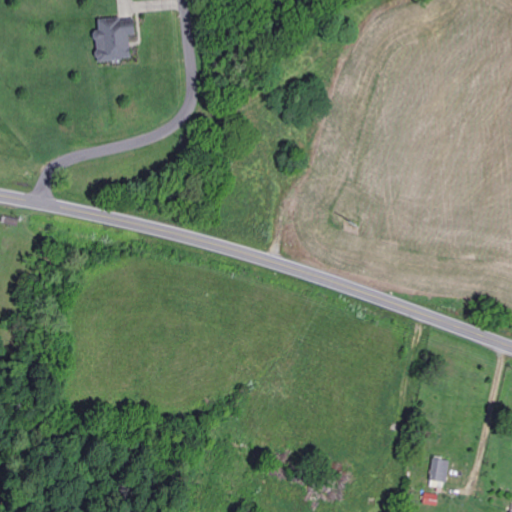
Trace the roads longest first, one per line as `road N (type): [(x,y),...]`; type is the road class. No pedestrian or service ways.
road 1 (secondary): [(511,341),(168,227),(0,192)]
road 2 (residential): [(43,200),(51,173),(69,159),(136,141),(185,113),(194,93),(188,0)]
